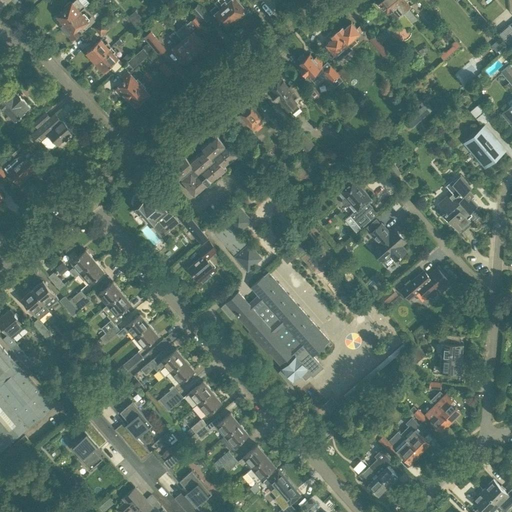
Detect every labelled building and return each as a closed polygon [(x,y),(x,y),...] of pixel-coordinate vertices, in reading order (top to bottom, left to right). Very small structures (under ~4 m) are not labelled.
[(89,3),(85,0),(74,0),(72,2),(70,2),(64,6),(64,9),(57,15),(62,22),(60,24),(63,27),(73,18),(74,16),(80,11),(89,3)] [(217,5),(211,10),(225,27),(226,26),(227,28),(232,24),(231,22),(235,19),(225,7),(218,0),(217,0),(215,2),(217,5)] [(218,0),(225,7),(235,19),(239,15),(240,17),(245,13),(244,11),(245,10),(236,0),(230,0),(228,3),(225,0),(218,0)] [(412,22),(393,0),(373,0),(372,2),(377,8),(381,4),(381,5),(382,5),(387,11),(390,9),(398,19),(400,18),(408,28),(413,24),(412,22)] [(393,0),(412,22),(417,18),(408,7),(410,6),(404,0),(393,0)] [(203,23),(210,18),(198,4),(192,10),(203,23)] [(84,15),(80,11),(74,16),(73,18),(63,27),(74,39),(87,27),(84,23),(90,19),(85,14),(84,15)] [(129,16),(137,26),(144,21),(136,11),(129,16)] [(198,28),(203,24),(196,16),(186,25),(186,24),(176,32),(194,54),(204,45),(191,30),(196,26),(198,28)] [(96,30),(104,22),(102,19),(93,27),(96,30)] [(357,28),(352,21),(346,26),(345,24),(337,30),(351,47),(357,41),(355,38),(364,30),(360,25),(357,28)] [(106,24),(104,22),(96,30),(101,36),(110,29),(109,28),(111,27),(108,23),(106,24)] [(507,23),(497,32),(508,45),(511,41),(511,29),(507,24),(507,23)] [(382,42),(396,30),(391,24),(376,35),(382,42)] [(331,39),(326,44),(329,47),(326,50),(335,61),(338,59),(339,60),(352,48),(351,47),(337,30),(329,37),(331,39)] [(194,54),(176,32),(175,31),(170,35),(174,40),(174,39),(178,43),(172,48),(184,62),(194,54)] [(159,55),(164,50),(157,42),(159,41),(151,32),(145,37),(159,55)] [(383,57),(389,53),(375,35),(370,39),(383,57)] [(106,44),(100,39),(92,47),(90,45),(85,50),(95,61),(111,46),(107,42),(106,44)] [(496,52),(504,45),(499,39),(491,45),(496,52)] [(443,60),(460,45),(456,40),(452,43),(453,45),(445,52),(444,50),(439,55),(443,60)] [(149,44),(144,48),(148,53),(153,48),(149,44)] [(106,73),(112,68),(110,66),(119,58),(114,52),(115,51),(111,46),(95,61),(106,73)] [(134,68),(149,55),(144,49),(128,62),(134,68)] [(306,57),(303,53),(298,58),(301,61),(300,62),(302,64),(298,66),(307,77),(310,74),(312,76),(320,68),(332,82),(340,76),(331,64),(330,64),(327,61),(324,64),(317,55),(314,58),(310,53),(306,57)] [(159,67),(167,76),(172,72),(164,62),(159,67)] [(511,85),(511,66),(510,64),(501,72),(511,85)] [(345,81),(351,77),(343,67),(338,72),(345,81)] [(124,93),(127,96),(142,82),(137,77),(136,79),(130,73),(124,78),(125,80),(116,89),(122,96),(124,93)] [(300,107),(298,104),(295,101),(300,96),(295,90),(296,89),(292,84),(289,87),(281,78),(271,87),(272,88),(269,91),(278,101),(280,99),(285,104),(289,109),(293,113),(300,107)] [(127,96),(136,106),(149,93),(144,88),(146,87),(142,82),(127,96)] [(314,99),(320,94),(313,84),(306,89),(314,99)] [(17,94),(14,90),(8,95),(0,102),(0,107),(3,111),(5,109),(16,121),(25,113),(25,112),(30,107),(25,102),(26,102),(18,94),(17,94)] [(411,127),(433,108),(428,102),(406,121),(411,127)] [(261,123),(259,121),(263,117),(252,103),(241,113),(235,118),(243,127),(249,122),(252,126),(253,126),(255,129),(261,123)] [(511,104),(502,113),(511,124),(511,122),(511,104)] [(38,128),(50,117),(46,112),(34,123),(38,128)] [(62,122),(58,117),(55,114),(32,134),(39,142),(49,134),(58,144),(73,131),(63,121),(62,122)] [(485,124),(463,142),(485,168),(507,149),(485,124)] [(306,151),(314,144),(304,132),(296,139),(306,151)] [(225,144),(218,135),(212,139),(207,143),(208,144),(203,148),(205,150),(200,154),(199,153),(194,157),(196,159),(192,162),(186,167),(180,160),(180,159),(170,167),(179,177),(181,175),(183,177),(182,178),(187,184),(186,184),(190,189),(191,188),(195,192),(204,185),(203,184),(207,181),(207,182),(216,174),(217,175),(221,171),(220,170),(225,166),(223,164),(229,160),(229,161),(234,157),(233,155),(237,152),(230,143),(226,146),(225,144)] [(295,152),(301,147),(293,136),(286,141),(295,152)] [(354,162),(361,157),(346,138),(339,143),(354,162)] [(21,148),(19,145),(18,146),(11,151),(14,155),(20,150),(20,149),(21,148)] [(34,171),(43,163),(29,147),(17,158),(20,162),(31,173),(34,171)] [(370,153),(362,160),(369,169),(377,162),(370,153)] [(319,165),(324,171),(327,168),(325,166),(326,166),(327,164),(327,162),(326,160),(324,160),(322,162),(322,163),(319,165)] [(31,173),(20,162),(12,169),(9,166),(5,169),(8,172),(19,184),(28,177),(27,176),(31,173)] [(400,172),(392,163),(387,168),(394,177),(400,172)] [(249,189),(256,183),(241,166),(234,172),(249,189)] [(331,181),(327,176),(322,180),(321,179),(314,186),(318,191),(331,181)] [(466,216),(475,208),(471,204),(473,202),(470,199),(473,196),(467,189),(470,186),(461,176),(452,183),(457,188),(446,197),(448,199),(441,206),(445,211),(445,212),(446,214),(447,213),(450,217),(448,218),(459,231),(471,221),(466,216)] [(352,211),(350,213),(351,214),(350,215),(356,221),(361,227),(370,218),(365,213),(372,207),(367,201),(370,198),(371,198),(371,197),(364,190),(364,189),(363,189),(361,186),(360,185),(354,178),(353,177),(352,178),(341,188),(340,188),(341,189),(346,195),(343,198),(342,200),(343,203),(344,205),(346,205),(349,205),(352,202),(357,208),(358,208),(353,212),(352,211)] [(168,208),(154,192),(145,200),(144,199),(144,200),(142,197),(138,197),(135,200),(134,203),(136,206),(136,207),(150,223),(162,237),(180,222),(168,208)] [(401,205),(396,200),(392,204),(396,209),(401,205)] [(248,217),(239,207),(240,206),(240,205),(225,219),(213,230),(229,248),(235,255),(235,256),(248,271),(255,264),(252,261),(259,254),(263,258),(263,257),(259,253),(258,254),(249,244),(250,243),(250,242),(248,244),(238,233),(245,227),(242,224),(249,217),(252,221),(253,220),(249,216),(248,217)] [(201,243),(208,237),(192,218),(184,208),(177,214),(201,243)] [(390,234),(381,224),(376,218),(367,226),(372,232),(371,232),(380,242),(372,249),(383,261),(390,254),(396,260),(406,252),(400,246),(406,241),(395,229),(390,234)] [(306,229),(279,253),(287,262),(289,261),(315,238),(306,229)] [(208,277),(217,270),(208,259),(218,250),(209,240),(198,249),(203,255),(189,268),(200,281),(206,275),(208,277)] [(351,254),(344,246),(338,251),(345,259),(351,254)] [(78,274),(81,272),(95,260),(86,249),(72,261),(75,265),(70,270),(76,277),(78,274)] [(81,272),(78,274),(84,281),(86,278),(90,283),(104,270),(95,260),(81,272)] [(448,280),(437,268),(425,279),(420,273),(401,290),(410,300),(420,290),(427,298),(429,296),(431,298),(434,298),(437,295),(437,292),(436,290),(448,280)] [(226,303),(222,306),(232,318),(236,314),(237,314),(251,330),(249,331),(249,332),(250,331),(268,352),(268,353),(270,352),(284,367),(283,367),(284,368),(280,371),(290,383),(294,379),(302,372),(304,375),(307,378),(312,374),(313,376),(323,367),(313,355),(326,344),(325,344),(330,340),(269,271),(257,281),(251,286),(252,287),(258,294),(259,295),(254,299),(249,303),(249,302),(249,303),(239,292),(239,291),(226,302),(226,303)] [(60,290),(66,285),(54,272),(49,276),(60,290)] [(45,304),(48,308),(59,299),(43,280),(32,290),(44,304),(45,304)] [(379,280),(373,285),(377,290),(383,285),(379,280)] [(108,304),(123,292),(113,281),(99,293),(108,304)] [(386,305),(398,294),(392,287),(379,298),(386,305)] [(32,290),(22,298),(38,318),(33,323),(46,338),(51,333),(39,319),(50,310),(48,308),(45,304),(44,304),(32,290)] [(74,306),(86,295),(81,290),(69,300),(74,306)] [(117,315),(132,303),(123,292),(108,304),(117,315)] [(69,300),(65,295),(60,300),(73,315),(78,311),(74,306),(69,300)] [(78,311),(90,300),(86,295),(74,306),(78,311)] [(11,348),(17,343),(18,342),(13,337),(26,326),(11,308),(0,317),(0,323),(8,333),(3,338),(11,348)] [(135,337),(150,324),(141,313),(121,330),(117,333),(120,337),(123,334),(124,335),(130,330),(135,337)] [(96,332),(101,338),(116,324),(112,319),(96,332)] [(101,338),(105,343),(117,333),(121,330),(116,324),(101,338)] [(144,347),(159,335),(150,324),(135,337),(144,347)] [(461,336),(461,335),(443,334),(440,336),(440,343),(443,343),(442,356),(462,358),(462,352),(461,351),(462,344),(463,345),(463,344),(460,344),(460,336),(461,336)] [(0,471),(3,476),(13,468),(10,465),(34,445),(25,435),(1,456),(0,454),(0,450),(53,405),(21,368),(0,343),(0,471)] [(33,362),(17,343),(11,348),(28,366),(32,362),(33,362)] [(406,348),(402,344),(343,396),(347,400),(406,348)] [(426,354),(419,346),(410,353),(414,357),(418,354),(422,358),(426,354)] [(167,375),(186,359),(177,348),(162,360),(162,361),(158,364),(162,368),(160,369),(165,376),(167,374),(167,375)] [(128,370),(143,357),(139,351),(124,364),(128,370)] [(414,357),(410,353),(405,357),(413,365),(422,358),(418,354),(414,357)] [(461,372),(462,358),(442,356),(441,365),(434,365),(433,372),(446,373),(446,371),(461,372)] [(180,382),(195,370),(186,359),(167,375),(175,384),(179,381),(180,382)] [(146,374),(157,365),(152,360),(142,369),(146,374)] [(204,380),(189,392),(198,403),(213,391),(204,380)] [(441,389),(442,382),(430,381),(429,388),(441,389)] [(162,407),(180,392),(175,386),(157,401),(162,407)] [(207,414),(222,402),(213,391),(198,403),(207,414)] [(166,412),(184,397),(180,392),(162,407),(166,412)] [(451,421),(461,411),(456,407),(457,406),(456,406),(458,404),(447,393),(435,405),(451,421)] [(334,409),(339,404),(332,397),(327,401),(334,409)] [(141,435),(153,424),(133,401),(120,412),(129,422),(126,425),(124,422),(115,430),(142,461),(151,453),(136,436),(139,433),(141,435)] [(417,409),(414,405),(410,409),(422,422),(427,417),(418,408),(417,409)] [(441,431),(451,421),(435,405),(426,414),(432,420),(431,421),(435,425),(436,427),(437,426),(441,431)] [(109,441),(82,410),(73,417),(87,434),(84,437),(83,435),(71,446),(91,469),(103,459),(94,448),(97,445),(100,448),(109,441)] [(225,435),(240,423),(231,412),(216,424),(225,435)] [(409,425),(401,433),(420,452),(429,442),(424,437),(429,433),(412,416),(406,423),(409,425)] [(196,433),(207,424),(202,418),(191,427),(196,433)] [(231,449),(249,434),(240,423),(225,435),(222,439),(231,449)] [(200,438),(211,429),(207,424),(196,433),(200,438)] [(322,439),(333,430),(328,425),(318,434),(322,439)] [(375,429),(371,433),(375,437),(379,433),(375,429)] [(383,435),(378,440),(391,453),(396,448),(410,462),(420,452),(401,433),(398,430),(388,441),(383,435)] [(252,467),(267,455),(258,444),(239,460),(243,464),(247,461),(252,467)] [(377,458),(369,466),(378,475),(388,485),(398,475),(388,465),(392,461),(380,449),(375,455),(377,458)] [(223,465),(233,456),(229,450),(211,466),(215,471),(218,468),(222,465),(223,465)] [(169,467),(180,457),(176,452),(164,462),(169,467)] [(261,478),(276,466),(267,455),(252,467),(247,472),(253,479),(255,477),(258,481),(250,487),(255,493),(261,488),(259,485),(262,482),(259,479),(261,478)] [(227,470),(238,461),(233,456),(223,465),(227,470)] [(364,471),(359,475),(360,476),(368,484),(368,485),(378,495),(388,485),(378,475),(369,466),(364,471)] [(275,498),(283,508),(278,511),(293,511),(295,510),(290,504),(301,495),(278,469),(268,478),(268,479),(260,486),(263,490),(272,483),(275,487),(271,490),(277,497),(275,498)] [(209,496),(189,472),(180,480),(189,491),(186,493),(183,491),(174,498),(186,511),(202,511),(196,505),(199,502),(200,504),(209,496)] [(499,505),(509,495),(494,479),(484,489),(499,505)] [(146,499),(136,488),(124,498),(126,500),(116,509),(118,511),(127,511),(132,508),(136,511),(144,511),(152,506),(156,511),(162,506),(152,494),(146,499)] [(484,489),(472,500),(479,507),(476,510),(477,511),(498,511),(502,508),(499,505),(484,489)] [(103,511),(115,501),(111,497),(99,506),(103,511)] [(315,511),(311,507),(316,502),(312,497),(303,506),(307,511),(315,511)]
